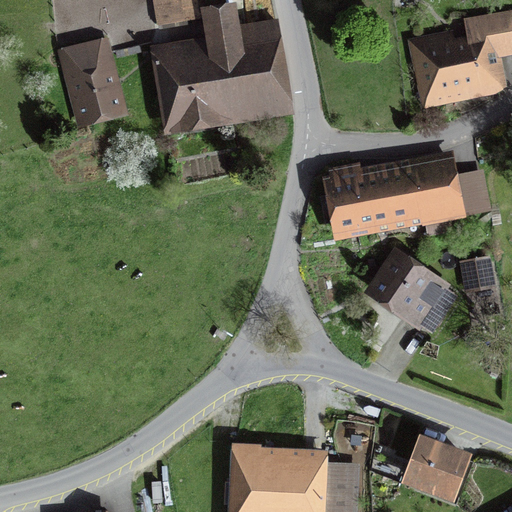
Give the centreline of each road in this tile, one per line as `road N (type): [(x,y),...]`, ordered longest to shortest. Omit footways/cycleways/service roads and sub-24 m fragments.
road 1 (unclassified): [(0,500),(91,475),(152,439),(224,383),(254,338)]
road 2 (unclassified): [(254,338),(511,441)]
road 3 (residential): [(309,143),(464,131),(511,105)]
road 4 (residential): [(254,338),(309,143)]
road 5 (residential): [(309,143),(289,0)]
